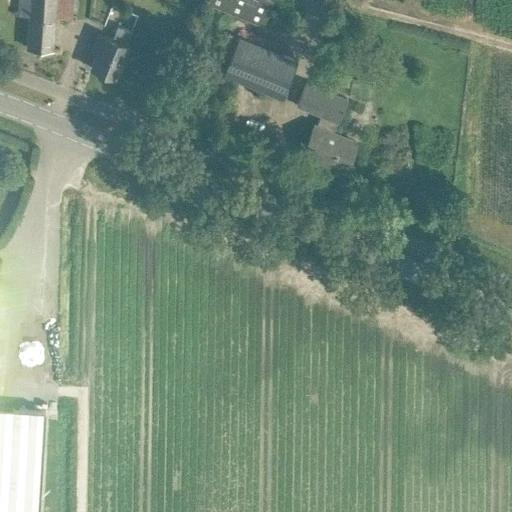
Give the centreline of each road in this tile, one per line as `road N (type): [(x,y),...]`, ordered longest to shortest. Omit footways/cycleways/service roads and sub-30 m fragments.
road 1 (secondary): [(511,315),(0,101)]
road 2 (unknown): [(511,44),(386,12)]
